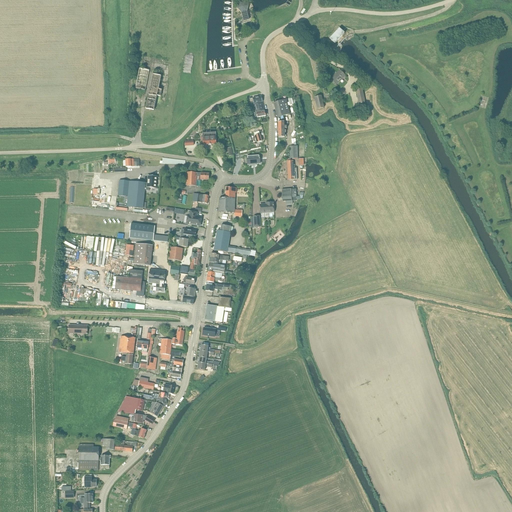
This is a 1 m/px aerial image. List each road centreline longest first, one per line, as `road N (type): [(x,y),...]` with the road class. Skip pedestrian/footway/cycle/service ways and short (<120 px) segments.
road 1 (tertiary): [(103,511),(112,482),(182,395),(196,325)]
road 2 (unclassified): [(264,87),(210,107),(166,145),(127,148)]
road 3 (tertiary): [(196,325),(222,180)]
road 4 (track): [(0,140),(123,137),(140,146)]
road 5 (unclassified): [(196,325),(54,320)]
road 6 (unclassified): [(450,0),(395,14),(311,13)]
road 7 (unclassified): [(222,180),(253,180),(267,170),(272,137),(264,87)]
road 8 (unclassified): [(127,148),(0,153)]
